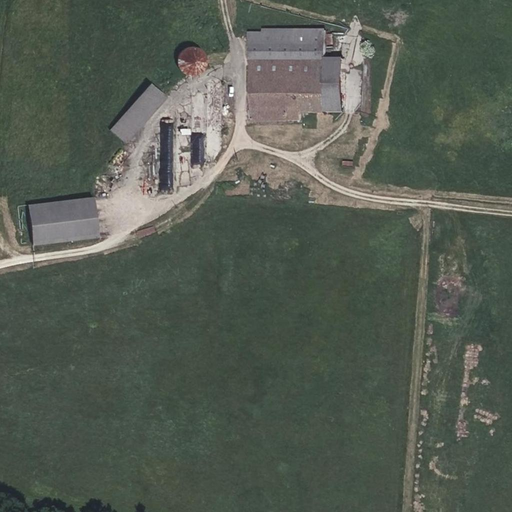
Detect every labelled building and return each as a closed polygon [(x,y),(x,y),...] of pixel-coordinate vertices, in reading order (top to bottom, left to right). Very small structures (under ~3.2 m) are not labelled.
[(325,113),(324,60),(323,30),(295,31),(296,43),(272,43),(272,35),(250,35),(251,121),(301,120),(301,113),(325,113)] [(296,43),(295,31),(271,31),(272,35),(272,43),(296,43)] [(204,62),(204,58),(202,54),(200,50),(198,49),(196,48),(192,47),(187,47),(183,49),(181,50),(179,54),(177,55),(176,60),(177,64),(178,68),(180,70),(183,73),(185,74),(189,75),(194,74),(198,73),(199,71),(202,68),(203,66),(204,62)] [(344,113),(343,59),(324,60),(325,113),(344,113)] [(124,143),(164,96),(149,83),(109,130),(124,143)] [(219,138),(220,85),(209,85),(208,137),(219,138)] [(96,236),(91,197),(27,205),(32,245),(96,236)]
